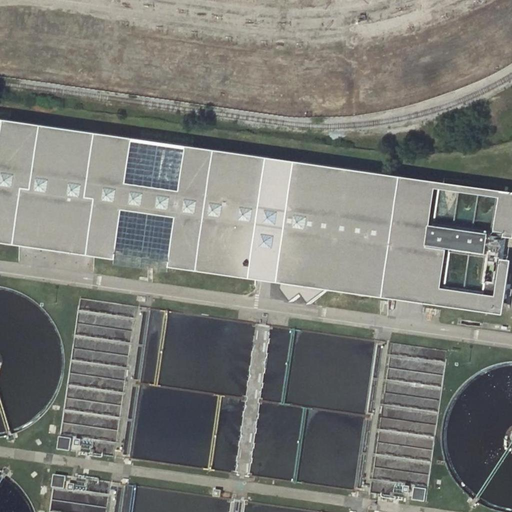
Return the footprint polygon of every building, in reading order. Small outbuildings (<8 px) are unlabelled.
[(259,271),(274,164),(0,124),(0,228),(23,232),(23,237),(97,248),(98,243),(206,258),(206,264),(259,271)] [(503,194),(444,187),(436,246),(456,249),(451,286),(502,293),(510,233),(498,232),(503,194)] [(0,433),(18,429),(37,415),(53,390),(59,364),(54,335),(38,311),(13,293),(0,290),(0,433)] [(60,447),(236,472),(258,321),(81,296),(60,447)] [(449,348),(269,324),(246,476),(428,504),(449,348)] [(511,364),(493,367),(478,375),(458,394),(447,414),(443,440),(450,470),(465,492),(490,508),(511,511),(511,364)] [(0,511),(32,511),(32,507),(17,483),(0,471),(0,511)] [(50,511),(230,511),(232,500),(55,475),(50,511)] [(305,511),(243,503),(241,511),(305,511)]
